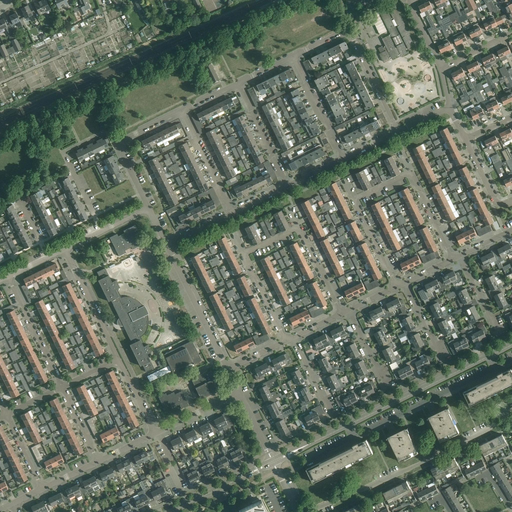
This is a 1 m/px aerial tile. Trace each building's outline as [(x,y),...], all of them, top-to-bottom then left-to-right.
[(50,10),(45,0),(43,0),(38,2),(34,3),(39,15),(43,13),(42,11),(45,10),(46,12),(50,10)] [(70,0),(69,0),(54,0),(58,8),(68,4),(67,2),(70,0)] [(87,0),(78,0),(81,5),(77,7),(81,16),(87,13),(85,10),(85,9),(90,7),(89,5),(87,0)] [(201,7),(198,0),(193,0),(192,1),(196,9),(201,7)] [(444,6),(440,0),(434,0),(437,5),(438,9),(444,6)] [(466,0),(465,1),(469,9),(470,12),(474,10),(468,0),(466,0)] [(481,6),(479,2),(475,4),(473,0),(468,0),(474,10),(477,8),(481,6)] [(429,1),(424,4),(428,13),(433,10),(432,8),(429,1)] [(489,2),(493,10),(498,7),(498,8),(496,5),(494,6),(492,1),(489,2)] [(428,13),(424,4),(418,6),(422,13),(424,11),(427,16),(426,16),(431,27),(427,29),(429,32),(436,28),(433,22),(428,13)] [(31,12),(28,5),(21,9),(25,18),(30,16),(33,21),(38,19),(34,10),(31,12)] [(381,14),(389,31),(391,35),(389,36),(389,35),(382,39),(386,46),(383,48),(382,46),(378,48),(381,53),(379,54),(383,62),(388,59),(390,59),(392,58),(392,59),(399,56),(399,55),(401,54),(402,56),(408,53),(407,50),(409,49),(408,49),(410,48),(414,46),(409,35),(410,35),(406,27),(405,28),(404,24),(400,16),(398,13),(399,13),(395,5),(388,8),(389,10),(388,11),(387,11),(381,14)] [(453,7),(456,12),(459,17),(462,16),(457,5),(453,7)] [(473,17),(476,15),(474,10),(470,12),(466,14),(469,19),(468,16),(472,14),(473,17)] [(511,18),(511,10),(508,13),(497,18),(500,24),(504,22),(502,19),(505,18),(509,15),(510,19),(511,19),(511,18)] [(19,19),(16,13),(9,16),(10,19),(8,21),(10,26),(17,23),(19,27),(25,24),(22,18),(19,19)] [(377,13),(370,16),(379,35),(387,32),(377,13)] [(462,16),(459,17),(461,23),(469,19),(466,14),(462,16)] [(488,19),(492,28),(498,25),(493,16),(488,19)] [(0,30),(4,28),(7,34),(10,32),(7,27),(5,23),(3,19),(0,20),(0,30)] [(487,31),(492,28),(488,19),(482,22),(487,31)] [(472,26),(473,27),(477,35),(482,33),(478,23),(472,26)] [(443,25),(440,26),(446,38),(449,37),(446,30),(443,25)] [(472,26),(467,29),(472,38),(477,35),(476,34),(473,27),(472,26)] [(463,31),(457,34),(462,43),(467,40),(463,31)] [(456,45),(462,43),(457,34),(452,37),(456,45)] [(13,46),(6,49),(9,55),(16,52),(21,49),(20,47),(16,38),(11,41),(13,46)] [(448,39),(442,42),(446,50),(452,48),(448,39)] [(345,41),(339,44),(343,51),(349,48),(345,41)] [(446,50),(442,42),(437,44),(441,53),(446,50)] [(0,50),(3,58),(9,55),(6,49),(4,44),(0,45),(0,50)] [(339,44),(334,47),(340,59),(343,58),(340,53),(343,51),(339,44)] [(503,49),(507,58),(511,55),(511,54),(508,46),(503,49)] [(328,50),(332,57),(333,60),(339,57),(340,59),(334,47),(328,50)] [(507,58),(503,49),(497,51),(502,62),(507,59),(507,58)] [(332,57),(328,50),(323,52),(328,62),(330,61),(329,58),(332,57)] [(323,52),(317,55),(321,62),(322,65),(328,62),(323,52)] [(487,56),(492,66),(492,65),(497,62),(493,54),(487,56)] [(310,65),(312,67),(312,68),(318,65),(318,64),(321,62),(317,55),(312,58),(308,60),(309,62),(310,65)] [(492,66),(487,56),(482,59),(486,69),(492,66)] [(346,72),(356,67),(353,61),(344,66),(346,68),(344,69),(346,72)] [(477,61),(472,64),(476,73),(482,70),(480,67),(477,61)] [(219,80),(211,63),(204,66),(213,84),(219,80)] [(476,73),(472,64),(467,66),(469,71),(470,72),(472,71),(475,78),(478,76),(476,73)] [(505,66),(502,68),(507,77),(511,74),(511,68),(508,69),(510,73),(509,73),(505,66)] [(287,70),(284,72),(287,78),(291,77),(291,78),(296,76),(292,67),(289,68),(287,69),(287,70)] [(347,78),(358,72),(356,67),(346,72),(347,75),(346,76),(347,78)] [(462,69),(457,71),(461,80),(462,82),(465,81),(463,76),(465,75),(462,69)] [(457,71),(451,74),(455,80),(457,79),(459,82),(461,80),(457,71)] [(287,78),(284,72),(278,74),(282,81),(284,85),(286,84),(284,80),(287,78)] [(361,78),(358,72),(347,78),(348,78),(351,83),(354,81),(361,78)] [(282,81),(278,74),(273,77),(276,84),(282,81)] [(315,80),(317,86),(328,81),(325,75),(315,80)] [(276,84),(273,77),(267,80),(270,87),(272,91),(276,89),(274,85),(276,84)] [(507,77),(503,79),(508,88),(511,87),(507,77)] [(357,87),(364,84),(361,78),(354,81),(356,85),(357,87)] [(267,80),(262,82),(265,89),(270,87),(267,80)] [(473,94),(473,93),(476,92),(472,83),(470,80),(467,81),(471,89),(473,94)] [(328,81),(317,86),(320,92),(322,91),(327,88),(326,85),(329,83),(328,81)] [(472,83),(476,92),(484,88),(481,82),(476,84),(475,81),(472,83)] [(254,90),(255,92),(256,95),(257,94),(258,95),(261,94),(260,92),(265,89),(262,82),(252,87),(254,90)] [(355,88),(358,93),(359,93),(366,89),(364,84),(357,87),(355,88)] [(462,99),(469,96),(464,86),(460,88),(464,95),(460,96),(462,99)] [(331,93),(328,87),(327,88),(322,91),(324,96),(326,96),(331,93)] [(290,92),(293,98),(298,95),(299,95),(300,95),(297,89),(290,92)] [(361,99),(369,95),(366,89),(358,93),(361,99)] [(326,96),(328,101),(339,96),(338,96),(336,91),(332,92),(331,93),(326,96)] [(292,105),(301,101),(299,95),(298,95),(293,98),(291,98),(289,100),(292,105)] [(365,104),(372,100),(369,95),(361,99),(362,102),(364,101),(365,104)] [(504,105),(510,102),(506,95),(501,98),(504,105)] [(340,98),(339,96),(328,101),(331,107),(335,105),(338,103),(340,102),(341,102),(339,99),(340,98)] [(225,100),(229,108),(234,105),(234,104),(231,99),(231,98),(231,97),(230,98),(227,99),(225,100)] [(495,97),(490,99),(490,101),(495,109),(500,107),(496,100),(495,97)] [(219,103),(223,111),(229,108),(225,100),(222,101),(222,102),(219,103)] [(375,106),(372,100),(365,104),(363,105),(366,110),(375,106)] [(297,110),(304,106),(301,101),(292,105),(294,111),(297,110)] [(495,109),(490,101),(485,103),(489,112),(495,109)] [(331,107),(334,112),(344,107),(342,108),(340,102),(338,103),(331,107)] [(217,114),(223,111),(219,103),(216,105),(213,106),(217,114)] [(262,106),(265,112),(272,108),(269,103),(262,106)] [(212,116),(217,114),(213,106),(211,107),(208,109),(212,116)] [(304,106),(297,110),(300,115),(307,112),(304,106)] [(346,113),(344,107),(334,112),(336,118),(342,115),(343,115),(343,114),(346,113)] [(465,112),(469,120),(473,118),(474,119),(479,117),(476,110),(474,107),(465,112)] [(274,114),(272,108),(265,112),(267,117),(274,114)] [(476,110),(479,117),(485,114),(481,108),(476,110)] [(202,111),(206,119),(212,116),(208,109),(205,110),(202,111)] [(197,115),(198,117),(199,120),(200,122),(206,119),(202,111),(200,113),(197,114),(196,114),(197,115)] [(309,117),(307,112),(300,115),(302,121),(304,120),(309,117)] [(267,117),(270,123),(277,119),(279,118),(277,113),(274,114),(267,117)] [(346,113),(343,114),(343,115),(342,115),(336,118),(335,118),(338,124),(348,119),(345,114),(346,113)] [(234,119),(237,125),(245,121),(244,118),(243,119),(242,116),(242,115),(237,118),(234,119)] [(301,122),(304,127),(307,126),(308,125),(313,122),(311,117),(309,117),(304,120),(302,121),(301,122)] [(280,125),(277,119),(270,123),(273,128),(280,125)] [(381,123),(380,121),(379,119),(371,123),(375,130),(383,126),(381,123)] [(245,121),(237,125),(240,131),(247,127),(246,124),(245,121)] [(308,132),(318,127),(315,121),(313,122),(308,125),(307,126),(304,127),(305,127),(308,132)] [(370,132),(375,130),(371,123),(369,124),(367,121),(365,122),(370,132)] [(169,127),(173,135),(179,132),(178,130),(181,128),(183,127),(181,122),(179,123),(176,125),(175,125),(172,126),(169,127)] [(360,128),(364,135),(370,132),(365,122),(362,124),(363,127),(360,128)] [(275,134),(282,130),(280,125),(273,128),(275,134)] [(164,130),(168,138),(173,135),(169,127),(167,129),(164,130)] [(247,127),(240,131),(242,136),(250,132),(249,130),(247,127)] [(320,133),(318,127),(308,132),(310,138),(320,133)] [(355,131),(358,138),(364,135),(360,128),(355,131)] [(443,137),(450,133),(447,128),(440,131),(443,137)] [(208,139),(216,135),(214,129),(206,133),(207,136),(208,139)] [(285,129),(282,130),(275,134),(278,139),(285,136),(284,133),(286,132),(285,129)] [(355,131),(354,129),(348,132),(353,141),(358,138),(355,131)] [(168,138),(164,130),(161,132),(158,133),(162,141),(168,138)] [(509,140),(505,131),(500,134),(503,140),(504,143),(509,140)] [(242,136),(245,142),(253,138),(251,135),(252,135),(250,132),(242,136)] [(353,141),(348,132),(349,132),(343,135),(344,136),(345,138),(341,140),(343,144),(347,142),(347,143),(353,141)] [(153,136),(156,143),(162,141),(158,133),(156,134),(153,136)] [(446,143),(453,139),(450,133),(443,137),(446,143)] [(219,141),(216,135),(208,139),(210,141),(211,144),(219,141)] [(147,138),(151,146),(156,143),(153,136),(149,137),(147,138)] [(285,136),(278,139),(281,145),(288,142),(288,141),(290,140),(289,139),(287,139),(285,136)] [(495,136),(490,138),(493,145),(494,147),(499,145),(495,136)] [(102,139),(99,140),(103,149),(108,147),(107,143),(109,142),(107,138),(103,140),(102,139)] [(145,149),(151,146),(147,138),(144,140),(142,141),(141,141),(141,142),(145,149)] [(253,138),(245,142),(248,148),(256,144),(255,141),(254,141),(253,138)] [(488,147),(493,145),(490,138),(484,141),(488,147)] [(453,139),(446,143),(449,148),(456,145),(453,139)] [(99,151),(103,149),(99,140),(96,141),(97,143),(95,144),(99,151)] [(222,146),(219,141),(211,144),(213,147),(213,148),(214,150),(222,146)] [(181,152),(189,148),(188,146),(186,143),(186,142),(186,143),(179,146),(181,152)] [(288,142),(281,145),(283,151),(290,147),(288,142)] [(94,154),(99,151),(95,144),(93,145),(92,143),(89,145),(94,154)] [(248,148),(251,153),(258,149),(257,146),(256,144),(248,148)] [(315,147),(319,157),(325,154),(324,151),(326,150),(324,146),(322,147),(320,144),(315,147)] [(94,154),(89,145),(86,146),(87,148),(85,149),(90,158),(91,158),(90,156),(94,154)] [(222,146),(214,150),(215,153),(217,156),(225,152),(228,151),(225,145),(222,146)] [(413,149),(416,155),(423,151),(420,145),(413,149)] [(456,145),(449,148),(451,154),(458,151),(456,145)] [(309,150),(314,160),(319,157),(315,147),(309,150)] [(79,149),(84,159),(88,157),(89,158),(90,158),(85,149),(83,150),(82,148),(79,149)] [(189,148),(181,152),(184,158),(192,154),(190,151),(189,148)] [(84,159),(79,149),(77,151),(78,153),(76,154),(79,161),(84,159)] [(258,149),(251,153),(254,159),(261,155),(260,152),(260,153),(258,149)] [(303,152),(308,162),(314,160),(309,150),(304,152),(303,152)] [(419,160),(426,157),(423,151),(416,155),(419,160)] [(461,156),(458,151),(451,154),(454,160),(461,156)] [(228,158),(225,152),(217,156),(219,159),(218,159),(220,161),(228,158)] [(303,165),(308,162),(303,152),(298,155),(303,165)] [(192,154),(184,158),(187,163),(195,160),(193,157),(192,154)] [(490,157),(495,166),(502,163),(500,160),(497,154),(490,157)] [(104,160),(106,165),(113,161),(112,159),(114,158),(113,155),(104,160)] [(263,157),(261,155),(254,159),(256,165),(264,161),(264,160),(264,161),(263,158),(263,157)] [(292,158),(294,161),(296,165),(297,168),(303,165),(298,155),(292,158)] [(384,160),(387,166),(395,162),(394,159),(392,157),(392,156),(384,160)] [(464,162),(461,156),(454,160),(457,166),(464,162)] [(150,164),(151,167),(159,163),(156,157),(149,161),(148,161),(149,161),(150,164)] [(421,166),(428,163),(426,157),(419,160),(421,166)] [(230,163),(228,158),(220,161),(221,164),(223,167),(230,163)] [(297,168),(296,165),(294,161),(291,162),(289,159),(286,160),(287,162),(284,163),(288,171),(291,169),(292,171),(297,168)] [(511,164),(509,159),(506,161),(502,163),(504,167),(508,165),(511,170),(511,169),(511,164)] [(195,160),(187,163),(190,169),(197,165),(196,162),(195,160)] [(113,161),(106,165),(108,170),(118,165),(116,162),(114,163),(113,161)] [(152,169),(154,173),(164,168),(161,162),(159,163),(151,167),(152,170),(152,169)] [(395,162),(387,166),(390,171),(392,171),(398,168),(396,165),(396,164),(395,162)] [(225,173),(233,169),(230,163),(223,167),(224,170),(225,173)] [(424,172),(431,169),(428,163),(421,166),(424,172)] [(502,163),(495,166),(499,174),(502,173),(500,168),(503,166),(504,167),(502,163)] [(108,170),(111,174),(118,171),(117,169),(119,168),(118,165),(108,170)] [(190,169),(192,175),(200,171),(199,168),(197,165),(190,169)] [(462,176),(469,172),(466,166),(459,170),(462,176)] [(154,173),(155,176),(157,178),(164,175),(167,173),(164,168),(154,173)] [(233,169),(225,173),(226,175),(227,175),(228,178),(228,179),(228,178),(238,173),(236,168),(233,169)] [(398,168),(392,171),(390,171),(392,174),(388,176),(390,179),(401,173),(399,171),(398,168)] [(434,174),(431,169),(424,172),(427,178),(434,174)] [(267,170),(261,173),(262,176),(266,183),(269,182),(269,184),(272,182),(272,180),(270,177),(269,174),(267,172),(267,170)] [(359,180),(367,176),(364,170),(361,171),(356,174),(358,177),(357,177),(359,180)] [(118,171),(111,174),(113,179),(122,175),(121,172),(119,173),(118,171)] [(203,177),(201,174),(202,173),(200,171),(192,175),(195,180),(203,177)] [(472,178),(469,172),(462,176),(465,181),(472,178)] [(434,174),(427,178),(430,183),(437,180),(434,174)] [(124,178),(122,175),(113,179),(116,184),(123,181),(122,179),(124,178)] [(160,184),(167,180),(164,175),(157,178),(158,181),(160,184)] [(263,185),(266,183),(262,176),(257,178),(260,186),(263,184),(263,185)] [(367,176),(359,180),(360,182),(362,185),(369,181),(367,176)] [(64,186),(71,183),(68,177),(58,182),(61,188),(64,186)] [(195,180),(198,186),(206,182),(205,180),(204,180),(203,177),(195,180)] [(236,180),(235,177),(225,182),(228,186),(231,185),(231,183),(236,180)] [(369,181),(362,185),(363,188),(364,191),(365,191),(374,186),(373,184),(378,182),(379,184),(382,183),(379,177),(369,181)] [(257,178),(251,181),(255,189),(257,188),(257,187),(260,186),(257,178)] [(472,178),(465,181),(468,187),(475,184),(472,178)] [(170,186),(167,180),(160,184),(161,187),(162,190),(170,186)] [(255,189),(251,181),(245,184),(249,191),(252,190),(255,189)] [(206,182),(198,186),(201,192),(208,188),(209,188),(208,188),(207,185),(206,182)] [(332,191),(339,188),(336,182),(329,186),(332,191)] [(66,192),(73,188),(71,183),(64,186),(66,192)] [(249,191),(245,184),(240,187),(243,194),(246,193),(249,191)] [(432,187),(435,193),(442,190),(439,184),(432,187)] [(173,191),(170,186),(162,190),(163,192),(164,192),(165,195),(173,191)] [(243,194),(240,187),(230,191),(233,198),(237,196),(237,197),(238,197),(241,195),(241,196),(243,194)] [(76,194),(73,188),(66,192),(67,192),(64,194),(66,199),(76,194)] [(335,197),(342,194),(339,188),(332,191),(335,197)] [(403,197),(410,194),(408,188),(401,191),(403,197)] [(470,191),(473,197),(480,194),(477,188),(470,191)] [(437,199),(445,195),(442,190),(435,193),(437,199)] [(40,191),(30,196),(33,201),(40,198),(43,196),(40,191)] [(168,201),(175,197),(173,191),(165,195),(167,198),(166,198),(168,201)] [(70,205),(79,200),(76,194),(66,199),(67,200),(67,199),(70,205)] [(334,205),(337,203),(344,200),(342,194),(335,197),(336,200),(333,202),(334,205)] [(403,197),(406,203),(413,199),(410,194),(403,197)] [(473,197),(475,203),(482,199),(480,194),(473,197)] [(440,204),(447,201),(445,195),(437,199),(440,204)] [(33,201),(36,207),(43,204),(41,201),(45,199),(43,197),(40,198),(33,201)] [(175,197),(168,201),(169,204),(169,203),(171,206),(170,206),(171,207),(178,203),(175,197)] [(409,208),(416,205),(413,199),(406,203),(409,208)] [(475,203),(478,209),(485,205),(482,199),(475,203)] [(82,206),(79,200),(70,205),(72,211),(82,206)] [(212,200),(207,203),(208,207),(210,211),(213,209),(216,208),(216,207),(214,204),(213,201),(212,200)] [(302,203),(304,209),(311,206),(309,200),(302,203)] [(344,200),(337,203),(340,209),(347,205),(344,200)] [(372,205),(375,211),(383,207),(381,201),(379,202),(372,205)] [(450,207),(447,201),(440,204),(443,210),(450,207)] [(207,203),(201,206),(202,209),(205,213),(208,212),(210,211),(208,207),(207,203)] [(36,207),(38,213),(45,209),(43,204),(36,207)] [(8,213),(15,210),(12,205),(3,209),(5,215),(8,213)] [(347,205),(340,209),(343,214),(350,211),(347,205)] [(419,211),(416,205),(409,208),(412,214),(419,211)] [(485,205),(478,209),(481,214),(488,211),(485,205)] [(85,212),(82,206),(72,211),(75,217),(78,215),(85,212)] [(201,206),(195,208),(199,216),(202,215),(201,215),(205,213),(202,209),(201,206)] [(311,206),(304,209),(307,215),(314,212),(311,206)] [(383,207),(375,211),(377,217),(384,213),(386,213),(383,207)] [(446,216),(453,212),(450,207),(443,210),(446,216)] [(195,208),(190,211),(193,219),(196,217),(199,216),(195,208)] [(48,215),(45,209),(38,213),(41,219),(48,215)] [(11,219),(18,216),(15,210),(8,213),(11,219)] [(190,211),(184,214),(186,218),(188,222),(190,220),(193,219),(190,211)] [(273,214),(276,220),(284,216),(283,214),(282,214),(281,211),(273,214)] [(353,217),(350,211),(343,214),(346,220),(353,217)] [(415,220),(422,217),(419,211),(412,214),(415,220)] [(468,216),(470,220),(475,217),(476,217),(473,211),(468,213),(469,215),(468,216)] [(488,211),(481,214),(484,220),(491,217),(488,211)] [(88,218),(85,212),(78,215),(81,222),(88,218)] [(317,217),(314,212),(307,215),(310,221),(317,217)] [(456,218),(453,212),(446,216),(449,222),(456,218)] [(387,219),(384,213),(377,217),(380,223),(387,219)] [(178,217),(175,219),(177,223),(178,223),(179,225),(182,224),(185,223),(188,222),(186,218),(184,214),(178,217)] [(48,215),(41,219),(44,225),(51,221),(48,215)] [(10,227),(21,222),(18,216),(11,219),(11,220),(8,221),(10,227)] [(284,216),(276,220),(279,226),(286,222),(285,219),(284,216)] [(313,226),(320,223),(317,217),(310,221),(313,226)] [(422,217),(415,220),(418,226),(425,222),(422,217)] [(484,220),(487,226),(489,225),(494,222),(491,217),(484,220)] [(383,228),(390,225),(387,219),(380,223),(383,228)] [(44,225),(47,230),(57,226),(54,220),(51,221),(44,225)] [(348,224),(351,230),(358,227),(355,221),(348,224)] [(23,227),(21,222),(10,227),(13,232),(17,231),(23,227)] [(288,225),(286,222),(279,226),(282,232),(289,228),(288,225)] [(323,229),(320,223),(313,226),(316,232),(323,229)] [(139,232),(135,225),(123,231),(124,233),(118,236),(117,234),(110,238),(119,257),(126,253),(125,250),(131,247),(133,250),(140,246),(134,235),(139,232)] [(247,234),(255,230),(252,225),(245,228),(245,229),(246,232),(247,234)] [(390,225),(383,228),(386,234),(393,231),(390,225)] [(60,232),(57,226),(47,230),(50,237),(60,232)] [(17,231),(19,237),(26,233),(23,227),(17,231)] [(360,233),(358,227),(351,230),(353,236),(360,233)] [(420,230),(422,236),(429,232),(427,227),(420,230)] [(474,228),(468,231),(471,238),(477,235),(474,228)] [(325,235),(323,229),(316,232),(319,238),(325,235)] [(250,240),(258,236),(255,230),(247,234),(249,237),(250,240)] [(389,240),(396,236),(393,231),(386,234),(389,240)] [(462,234),(465,241),(471,238),(468,231),(462,234)] [(429,232),(422,236),(425,242),(432,238),(429,232)] [(22,243),(29,239),(26,233),(19,237),(22,243)] [(214,237),(216,241),(217,241),(220,246),(227,243),(224,237),(222,234),(223,233),(214,237)] [(360,233),(353,236),(351,237),(353,241),(355,240),(356,242),(363,238),(360,233)] [(459,244),(465,241),(462,234),(456,237),(459,244)] [(261,242),(258,236),(250,240),(252,243),(253,246),(261,242)] [(391,246),(398,242),(396,236),(389,240),(391,246)] [(323,248),(330,244),(328,238),(320,242),(323,248)] [(425,242),(428,247),(435,244),(432,238),(425,242)] [(29,239),(22,243),(25,249),(32,245),(29,239)] [(401,241),(398,242),(391,246),(394,251),(401,248),(404,247),(401,241)] [(289,253),(292,252),(299,248),(296,242),(289,246),(291,249),(288,250),(289,253)] [(359,246),(356,247),(359,253),(361,252),(368,248),(365,242),(358,246),(359,246)] [(230,248),(227,243),(220,246),(223,252),(230,248)] [(326,253),(333,250),(330,244),(323,248),(326,253)] [(435,244),(428,247),(431,253),(433,252),(437,250),(438,250),(435,244)] [(502,264),(505,262),(504,260),(506,259),(504,256),(508,254),(504,247),(501,248),(500,248),(498,249),(499,252),(497,253),(501,262),(502,264)] [(233,254),(230,248),(223,252),(226,258),(233,254)] [(299,248),(292,252),(295,257),(302,254),(299,248)] [(326,256),(325,253),(321,255),(320,253),(323,251),(322,248),(317,250),(321,260),(324,259),(323,257),(326,256)] [(364,257),(371,254),(368,248),(361,252),(364,257)] [(329,259),(336,256),(333,250),(326,253),(329,259)] [(487,255),(491,263),(494,261),(496,264),(497,264),(499,269),(503,267),(501,262),(497,253),(494,255),(492,252),(490,253),(490,254),(487,255)] [(229,263),(236,260),(233,254),(226,258),(229,263)] [(295,257),(298,263),(305,260),(302,254),(295,257)] [(374,260),(371,254),(364,257),(367,263),(374,260)] [(193,264),(200,260),(197,255),(190,258),(193,264)] [(412,258),(415,265),(421,262),(418,255),(412,258)] [(478,263),(479,265),(481,265),(483,270),(489,268),(487,265),(491,263),(489,259),(487,255),(484,257),(483,256),(481,258),(482,260),(478,263)] [(263,266),(270,262),(267,256),(260,260),(263,266)] [(329,259),(332,265),(339,261),(336,256),(329,259)] [(406,261),(410,268),(415,265),(412,258),(406,261)] [(200,260),(193,264),(196,270),(203,266),(206,264),(205,262),(202,263),(200,260)] [(232,269),(239,266),(236,260),(229,263),(232,269)] [(300,269),(307,265),(305,260),(298,263),(300,269)] [(370,269),(377,265),(374,260),(367,263),(370,269)] [(342,267),(339,261),(332,265),(335,271),(342,267)] [(404,271),(410,268),(406,261),(400,264),(404,271)] [(263,266),(266,271),(273,268),(270,262),(263,266)] [(56,263),(50,266),(54,273),(59,270),(56,263)] [(310,271),(307,265),(300,269),(303,274),(310,271)] [(370,269),(372,275),(379,271),(377,265),(370,269)] [(45,269),(48,276),(54,273),(50,266),(45,269)] [(203,266),(196,270),(199,275),(206,272),(203,266)] [(241,271),(239,266),(232,269),(234,275),(241,271)] [(344,273),(342,267),(335,271),(337,276),(344,273)] [(101,270),(97,272),(101,279),(98,280),(98,281),(99,280),(109,301),(108,301),(111,300),(118,314),(121,320),(122,323),(126,330),(127,332),(132,343),(130,345),(140,365),(140,366),(143,365),(146,371),(146,372),(154,368),(150,360),(148,356),(147,354),(148,353),(151,352),(148,344),(145,346),(145,345),(140,337),(141,337),(141,336),(142,336),(142,335),(143,335),(144,334),(144,333),(145,332),(146,330),(147,329),(147,327),(148,326),(148,324),(148,322),(148,320),(148,318),(148,316),(147,314),(148,314),(148,313),(147,312),(146,310),(146,309),(145,308),(144,306),(144,307),(143,306),(142,304),(140,302),(138,300),(136,299),(133,298),(131,297),(129,297),(126,297),(123,297),(122,297),(122,298),(121,298),(117,289),(120,287),(116,280),(113,281),(112,279),(111,280),(108,275),(105,268),(104,268),(101,270)] [(269,277),(276,274),(273,268),(266,271),(269,277)] [(39,271),(43,278),(48,276),(45,269),(39,271)] [(206,272),(199,275),(202,281),(212,276),(209,277),(207,274),(210,273),(209,270),(206,272)] [(38,281),(43,278),(39,271),(34,274),(38,281)] [(310,271),(303,274),(306,280),(313,277),(310,271)] [(372,275),(375,280),(378,279),(382,277),(379,271),(372,275)] [(448,274),(452,282),(455,280),(457,283),(462,281),(458,272),(455,274),(454,271),(451,272),(451,273),(448,274)] [(487,282),(489,285),(496,281),(495,277),(498,276),(495,271),(487,275),(488,278),(485,279),(487,282)] [(32,284),(38,281),(34,274),(29,277),(32,284)] [(276,274),(269,277),(272,283),(279,279),(276,274)] [(443,279),(441,281),(445,289),(450,286),(449,283),(452,282),(448,274),(445,276),(445,275),(442,277),(443,279)] [(212,276),(202,281),(204,287),(212,283),(210,280),(213,278),(212,276)] [(239,285),(246,281),(243,276),(236,279),(239,285)] [(23,279),(26,284),(27,286),(32,284),(29,277),(23,279)] [(274,289),(281,285),(279,279),(272,283),(274,289)] [(440,291),(445,289),(441,281),(438,282),(437,279),(434,281),(431,282),(435,290),(438,288),(440,291)] [(249,287),(246,281),(239,285),(242,291),(249,287)] [(308,292),(311,290),(318,287),(315,281),(308,285),(310,287),(307,289),(308,292)] [(496,281),(489,285),(490,288),(491,291),(494,289),(495,292),(504,288),(501,283),(498,284),(496,281)] [(418,292),(422,300),(433,295),(431,292),(435,290),(432,284),(431,282),(428,284),(425,285),(426,288),(418,292)] [(65,292),(72,288),(69,283),(62,286),(65,292)] [(212,283),(204,287),(207,293),(214,289),(212,283)] [(356,286),(360,293),(366,290),(362,283),(356,286)] [(277,294),(284,291),(281,285),(274,289),(277,294)] [(360,293),(356,286),(351,288),(354,295),(360,293)] [(239,292),(242,298),(252,293),(249,287),(242,291),(239,292)] [(311,290),(314,296),(321,293),(318,287),(311,290)] [(462,287),(447,295),(449,299),(455,295),(456,296),(459,295),(461,298),(468,294),(467,291),(466,288),(463,290),(462,287)] [(72,288),(65,292),(62,293),(65,298),(67,297),(75,294),(72,288)] [(348,298),(354,295),(351,288),(345,291),(348,298)] [(504,288),(495,292),(497,295),(494,296),(495,299),(497,302),(505,298),(503,294),(506,293),(504,288)] [(287,297),(284,291),(277,294),(280,300),(287,297)] [(209,296),(212,302),(219,299),(222,297),(220,295),(217,296),(216,293),(209,296)] [(324,298),(321,293),(314,296),(317,302),(324,298)] [(70,302),(77,299),(75,294),(67,297),(70,302)] [(458,300),(459,303),(462,308),(470,304),(469,301),(471,300),(470,297),(470,298),(468,294),(461,298),(458,300)] [(290,298),(289,296),(287,297),(280,300),(283,306),(290,303),(288,299),(290,298)] [(247,300),(250,306),(257,303),(254,297),(247,300)] [(322,307),(327,304),(324,298),(317,302),(320,308),(322,307)] [(401,317),(406,314),(407,314),(406,311),(407,310),(402,300),(399,301),(398,298),(395,300),(396,300),(393,301),(397,309),(400,307),(403,312),(399,314),(401,317)] [(430,306),(431,309),(433,312),(434,311),(440,309),(438,305),(442,303),(440,298),(431,302),(433,305),(430,306)] [(505,298),(497,302),(498,305),(500,308),(502,306),(504,309),(511,304),(510,300),(506,301),(505,298)] [(38,309),(45,305),(42,299),(35,303),(38,309)] [(80,304),(77,299),(70,302),(73,308),(80,304)] [(219,299),(212,302),(215,308),(221,304),(219,299)] [(397,309),(393,301),(389,303),(386,304),(388,307),(385,308),(390,316),(394,314),(393,311),(397,309)] [(257,303),(250,306),(253,312),(260,309),(257,303)] [(75,313),(83,310),(80,304),(73,308),(75,313)] [(221,304),(215,308),(218,313),(224,310),(221,304)] [(468,312),(469,315),(477,312),(475,308),(474,306),(471,307),(470,304),(462,308),(464,313),(468,312)] [(48,311),(45,305),(38,309),(40,314),(48,311)] [(291,309),(289,305),(284,308),(286,312),(289,310),(290,313),(293,312),(291,309)] [(376,310),(379,317),(383,315),(384,319),(390,316),(385,308),(382,309),(381,307),(378,308),(379,308),(376,310)] [(253,312),(255,318),(262,314),(260,309),(253,312)] [(440,309),(433,312),(434,315),(436,318),(438,317),(440,319),(450,314),(450,313),(447,314),(446,310),(442,312),(440,309)] [(9,319),(16,315),(14,310),(6,313),(9,319)] [(85,315),(83,310),(75,313),(78,319),(85,315)] [(220,319),(227,316),(224,310),(218,313),(220,319)] [(301,313),(304,320),(310,317),(306,310),(301,313)] [(367,321),(368,324),(371,323),(372,325),(381,320),(379,317),(376,310),(372,311),(369,312),(371,315),(368,316),(370,320),(367,321)] [(48,311),(40,314),(43,320),(50,316),(54,315),(52,312),(49,313),(48,311)] [(478,315),(477,312),(469,315),(471,319),(468,320),(470,325),(478,321),(477,319),(480,317),(479,315),(478,315)] [(298,323),(304,320),(301,313),(295,316),(298,323)] [(255,318),(258,323),(265,320),(262,314),(255,318)] [(393,321),(394,323),(399,321),(400,324),(404,322),(405,325),(406,325),(413,322),(411,318),(410,316),(407,317),(406,314),(401,317),(393,321)] [(440,326),(441,329),(449,325),(447,322),(450,320),(451,320),(449,317),(452,316),(450,314),(440,319),(441,322),(438,323),(440,326)] [(12,324),(19,321),(16,315),(9,319),(12,324)] [(88,321),(85,315),(78,319),(81,324),(88,321)] [(50,316),(43,320),(46,326),(53,322),(50,316)] [(223,325),(230,322),(227,316),(220,319),(223,325)] [(292,326),(298,323),(295,316),(289,318),(292,326)] [(268,326),(265,320),(258,323),(261,329),(268,326)] [(14,330),(22,326),(19,321),(12,324),(14,330)] [(83,329),(91,326),(88,321),(81,324),(83,329)] [(49,331),(56,328),(53,322),(46,326),(49,331)] [(233,327),(230,322),(223,325),(226,331),(233,327)] [(413,322),(405,325),(407,329),(404,331),(406,336),(415,332),(413,329),(416,327),(414,325),(413,322)] [(340,327),(337,329),(340,336),(342,338),(350,334),(347,328),(344,329),(342,325),(340,327)] [(376,336),(377,339),(385,335),(383,332),(387,330),(384,325),(383,326),(382,326),(381,327),(376,329),(377,332),(374,333),(375,336),(376,336)] [(449,325),(441,329),(443,332),(444,335),(447,334),(448,336),(456,332),(454,327),(451,329),(449,325)] [(480,330),(477,332),(481,340),(484,338),(484,339),(486,337),(485,335),(488,333),(484,325),(479,327),(480,330)] [(17,335),(24,332),(22,326),(14,330),(17,335)] [(86,335),(93,331),(91,326),(83,329),(86,335)] [(261,329),(264,335),(266,334),(271,332),(268,326),(261,329)] [(51,337),(59,333),(56,328),(49,331),(51,337)] [(330,336),(333,343),(342,339),(342,338),(341,338),(340,336),(337,329),(334,330),(333,330),(331,331),(332,335),(330,336)] [(96,337),(93,331),(86,335),(89,340),(96,337)] [(477,342),(481,340),(477,332),(473,334),(472,331),(467,333),(471,342),(473,340),(475,343),(477,342)] [(27,337),(24,332),(17,335),(20,341),(27,337)] [(415,332),(406,336),(409,341),(412,339),(414,343),(421,339),(420,336),(420,335),(418,333),(416,334),(415,332)] [(54,342),(61,339),(59,333),(51,337),(54,342)] [(471,342),(467,333),(462,336),(463,339),(460,341),(464,348),(466,347),(467,347),(469,346),(468,343),(471,342)] [(331,346),(334,344),(333,343),(330,336),(327,337),(325,334),(323,335),(320,337),(325,348),(331,345),(331,346)] [(385,335),(377,339),(379,342),(380,345),(383,344),(384,347),(393,342),(390,337),(387,339),(385,335)] [(22,346),(30,342),(27,337),(20,341),(22,346)] [(91,346),(98,342),(96,337),(89,340),(91,346)] [(245,340),(248,347),(254,344),(251,337),(245,340)] [(325,348),(320,337),(317,338),(316,338),(314,340),(315,343),(313,344),(316,351),(319,350),(319,351),(322,349),(325,348)] [(448,342),(452,351),(456,349),(458,351),(460,350),(464,348),(460,341),(458,337),(448,342)] [(54,342),(57,348),(64,344),(61,339),(54,342)] [(412,348),(415,353),(428,346),(426,341),(423,343),(423,342),(421,339),(414,343),(415,346),(412,348)] [(243,350),(248,347),(245,340),(239,343),(243,350)] [(13,344),(10,345),(12,350),(15,348),(16,347),(16,346),(20,344),(19,341),(13,344)] [(202,360),(192,341),(164,354),(172,372),(173,372),(172,371),(192,362),(193,364),(202,360)] [(350,353),(357,349),(355,346),(356,346),(354,343),(352,344),(351,341),(342,346),(345,351),(348,349),(350,353)] [(30,342),(22,346),(25,351),(32,348),(30,342)] [(94,351),(101,347),(98,342),(91,346),(94,351)] [(384,353),(386,356),(393,352),(392,349),(395,347),(393,342),(384,347),(385,349),(383,350),(384,353)] [(243,350),(239,343),(233,346),(237,353),(243,350)] [(60,354),(67,350),(64,344),(57,348),(60,354)] [(101,347),(94,351),(97,357),(104,353),(101,347)] [(28,357),(35,353),(32,348),(25,351),(28,357)] [(347,364),(349,363),(358,359),(357,356),(360,355),(359,352),(357,349),(350,353),(351,356),(349,357),(350,360),(346,362),(345,362),(343,358),(341,360),(344,366),(345,366),(347,364)] [(70,356),(67,350),(60,354),(62,359),(70,356)] [(393,352),(386,356),(387,359),(388,362),(391,361),(392,363),(396,362),(401,359),(398,354),(395,356),(393,352)] [(420,357),(421,360),(425,367),(428,366),(431,365),(429,362),(432,361),(432,360),(430,357),(428,352),(423,354),(423,355),(420,357)] [(30,362),(38,359),(35,353),(28,357),(30,362)] [(322,366),(329,363),(326,357),(329,356),(327,353),(320,356),(322,359),(319,361),(320,363),(322,366)] [(285,363),(286,366),(293,363),(289,355),(284,357),(283,355),(280,356),(277,358),(281,365),(285,363)] [(65,365),(72,361),(70,356),(62,359),(65,365)] [(273,364),(270,365),(273,372),(274,372),(276,370),(275,368),(281,365),(277,358),(274,359),(271,360),(273,364)] [(422,369),(425,367),(421,360),(418,361),(416,358),(411,361),(415,369),(418,368),(419,370),(422,369)] [(40,364),(38,359),(30,362),(33,368),(40,364)] [(349,363),(350,366),(355,364),(358,370),(367,365),(365,362),(364,362),(363,360),(359,362),(358,359),(349,363)] [(76,360),(72,361),(65,365),(68,371),(78,365),(76,360)] [(415,369),(411,361),(406,363),(408,366),(404,368),(408,376),(411,374),(414,373),(412,370),(415,369)] [(398,367),(396,362),(392,363),(390,365),(396,378),(401,376),(402,379),(405,377),(408,376),(404,368),(401,370),(399,366),(398,367)] [(264,374),(268,372),(269,374),(273,372),(270,365),(268,366),(266,363),(263,364),(263,365),(260,366),(263,373),(264,374)] [(329,363),(322,366),(323,370),(324,372),(328,371),(329,373),(336,370),(333,364),(330,366),(329,363)] [(36,373),(43,369),(40,364),(33,368),(36,373)] [(367,365),(358,370),(355,371),(358,377),(359,380),(366,376),(365,373),(368,372),(367,369),(368,369),(368,368),(367,365)] [(6,366),(0,368),(0,372),(1,375),(8,372),(6,366)] [(169,366),(147,376),(149,382),(171,371),(169,366)] [(253,373),(257,380),(259,379),(259,378),(260,375),(264,374),(263,373),(260,366),(257,368),(257,367),(254,369),(256,372),(253,373)] [(292,376),(293,379),(301,375),(299,372),(300,372),(298,369),(295,371),(294,368),(287,372),(289,377),(292,376)] [(43,369),(36,373),(38,378),(45,375),(43,369)] [(511,369),(506,371),(507,372),(503,373),(502,372),(497,374),(498,376),(478,386),(478,385),(471,388),(471,389),(468,391),(468,390),(463,392),(463,393),(464,393),(471,406),(471,405),(478,401),(477,400),(508,385),(509,386),(511,384),(511,372),(511,370),(511,369)] [(105,374),(108,379),(115,376),(112,370),(105,374)] [(336,370),(329,373),(330,376),(327,378),(328,380),(330,384),(340,378),(337,380),(335,374),(337,373),(336,370)] [(220,390),(211,371),(208,373),(207,371),(198,375),(199,377),(192,381),(201,399),(202,399),(219,390),(220,390)] [(11,377),(15,376),(13,373),(10,374),(8,372),(1,375),(4,381),(11,377)] [(48,380),(45,375),(38,378),(41,384),(48,380)] [(291,387),(292,390),(295,389),(302,385),(301,383),(304,381),(303,378),(302,378),(301,375),(293,379),(296,385),(291,387)] [(108,379),(110,385),(118,381),(115,376),(108,379)] [(4,381),(7,387),(14,383),(11,377),(4,381)] [(260,391),(261,395),(269,391),(267,388),(271,386),(270,384),(277,380),(276,377),(267,381),(260,384),(262,387),(258,389),(260,392),(260,391)] [(340,378),(330,384),(331,387),(333,389),(336,388),(337,390),(346,386),(345,383),(343,384),(340,378)] [(370,381),(364,384),(369,395),(372,393),(375,392),(373,389),(376,387),(373,380),(370,382),(370,381)] [(110,385),(113,390),(120,387),(118,381),(110,385)] [(7,387),(9,392),(17,389),(14,383),(7,387)] [(84,384),(76,388),(79,394),(87,390),(84,384)] [(360,385),(355,387),(359,396),(362,394),(363,398),(366,396),(369,395),(364,384),(365,387),(362,389),(360,385)] [(296,392),(299,397),(309,392),(308,389),(307,386),(303,388),(302,385),(292,390),(294,393),(296,392)] [(120,387),(113,390),(116,396),(123,392),(120,387)] [(354,393),(349,395),(353,404),(356,403),(355,402),(358,400),(356,397),(359,396),(355,387),(356,389),(353,390),(354,393)] [(17,389),(9,392),(12,398),(19,394),(17,389)] [(82,399),(89,396),(87,390),(79,394),(82,399)] [(188,405),(182,391),(175,394),(174,392),(167,396),(166,393),(158,397),(163,406),(170,403),(172,408),(179,404),(181,409),(188,405)] [(269,391),(261,395),(263,398),(264,401),(267,399),(269,402),(275,399),(277,398),(282,395),(281,393),(279,394),(278,393),(276,394),(275,391),(270,394),(269,391)] [(116,396),(118,401),(126,397),(123,392),(116,396)] [(299,397),(302,403),(300,404),(302,407),(302,406),(310,402),(309,400),(312,398),(311,395),(309,392),(305,394),(303,395),(302,396),(301,396),(299,397)] [(339,407),(345,404),(346,406),(349,405),(352,403),(353,404),(349,395),(345,397),(343,394),(341,395),(336,397),(338,400),(336,400),(339,407)] [(92,401),(89,396),(82,399),(85,405),(92,401)] [(126,397),(118,401),(121,406),(128,403),(126,397)] [(49,401),(52,407),(59,403),(57,398),(49,401)] [(277,408),(281,406),(278,400),(277,401),(275,399),(269,402),(270,404),(267,406),(268,409),(270,412),(277,408)] [(92,401),(85,405),(88,411),(95,407),(92,401)] [(55,412),(62,409),(59,403),(52,407),(55,412)] [(128,403),(121,406),(124,412),(131,408),(128,403)] [(309,414),(313,422),(316,420),(317,421),(319,419),(318,416),(321,414),(321,415),(324,413),(320,405),(313,408),(311,409),(312,413),(309,414)] [(95,407),(88,411),(90,416),(98,413),(95,407)] [(126,417),(134,414),(131,408),(124,412),(126,417)] [(293,411),(291,408),(283,413),(281,410),(279,411),(277,408),(270,412),(271,415),(272,418),(276,416),(277,419),(293,411)] [(449,408),(448,408),(439,412),(438,411),(429,415),(430,417),(427,418),(428,419),(430,417),(433,424),(432,424),(434,429),(435,428),(438,433),(436,433),(441,442),(445,439),(445,438),(454,434),(454,435),(459,433),(449,412),(448,413),(446,410),(449,408)] [(57,417),(65,414),(62,409),(55,412),(57,417)] [(277,419),(278,421),(275,423),(276,426),(278,429),(285,425),(284,423),(287,421),(285,418),(294,414),(293,411),(277,419)] [(24,421),(31,417),(28,412),(21,415),(24,421)] [(218,418),(224,429),(231,426),(233,425),(227,412),(222,415),(223,416),(218,418)] [(67,419),(65,414),(57,417),(60,423),(67,419)] [(129,423),(136,419),(134,414),(126,417),(129,423)] [(313,422),(309,414),(306,416),(305,414),(300,416),(303,423),(306,422),(308,425),(310,424),(310,423),(313,422)] [(31,417),(24,421),(26,427),(33,423),(31,417)] [(224,429),(218,418),(214,420),(213,419),(210,420),(216,432),(216,433),(224,429)] [(63,428),(70,425),(67,419),(60,423),(63,428)] [(136,419),(129,423),(132,428),(139,425),(136,419)] [(216,432),(210,420),(208,422),(208,423),(203,425),(208,434),(212,431),(213,434),(216,432)] [(26,427),(29,432),(36,429),(39,427),(36,422),(33,423),(26,427)] [(43,432),(49,429),(46,424),(40,427),(43,432)] [(73,430),(70,425),(63,428),(65,434),(73,430)] [(113,428),(110,429),(114,437),(119,434),(115,425),(114,425),(112,426),(113,428)] [(199,426),(196,427),(201,437),(202,440),(207,438),(205,435),(208,434),(203,425),(199,427),(199,426)] [(285,425),(278,429),(280,432),(279,432),(281,435),(284,433),(285,436),(295,431),(294,428),(292,429),(290,426),(287,428),(285,425)] [(201,437),(196,427),(193,429),(194,430),(189,432),(193,441),(201,437)] [(408,428),(398,432),(398,431),(388,435),(389,437),(387,438),(387,439),(389,437),(391,441),(390,441),(394,449),(395,448),(397,453),(396,453),(400,462),(405,459),(404,458),(413,454),(414,455),(418,453),(408,432),(407,433),(406,429),(408,428)] [(36,429),(29,432),(32,438),(39,434),(36,429)] [(114,437),(110,429),(105,432),(109,439),(114,437)] [(65,434),(68,439),(75,436),(73,430),(65,434)] [(103,442),(109,439),(105,432),(104,430),(102,431),(103,433),(100,435),(101,438),(103,442)] [(193,441),(189,432),(185,434),(184,433),(181,434),(186,444),(189,443),(193,441)] [(39,434),(32,438),(35,444),(42,440),(42,442),(46,440),(44,436),(41,438),(39,434)] [(186,444),(181,434),(179,436),(179,437),(175,439),(179,448),(184,445),(186,444)] [(502,434),(497,437),(502,447),(507,445),(507,446),(508,446),(502,434)] [(0,441),(2,445),(9,441),(6,436),(0,438),(0,441)] [(75,436),(68,439),(70,444),(78,441),(75,436)] [(493,439),(498,449),(502,447),(497,437),(493,439)] [(172,451),(179,448),(175,439),(170,441),(170,440),(167,441),(172,451)] [(367,440),(367,439),(362,442),(359,444),(358,443),(353,445),(354,447),(321,462),(314,465),(315,466),(311,467),(306,469),(306,470),(307,469),(314,483),(314,482),(321,478),(321,477),(364,456),(364,457),(372,453),(372,454),(373,454),(366,440),(367,440)] [(493,452),(498,449),(493,439),(488,441),(493,452)] [(233,448),(238,459),(243,456),(240,450),(242,449),(241,446),(238,440),(235,441),(239,448),(234,450),(233,448)] [(12,447),(9,441),(2,445),(4,450),(12,447)] [(73,450),(80,446),(78,441),(70,444),(73,450)] [(484,443),(489,454),(493,452),(488,441),(484,443)] [(484,456),(489,454),(484,443),(479,446),(484,457),(485,457),(484,456)] [(83,452),(80,446),(73,450),(76,455),(83,452)] [(223,447),(226,453),(228,452),(233,461),(238,459),(233,448),(228,450),(226,446),(223,447)] [(7,456),(14,452),(12,447),(4,450),(7,455),(7,456)] [(139,454),(143,462),(149,459),(150,462),(156,459),(151,451),(146,453),(145,451),(142,452),(143,453),(139,454)] [(17,457),(14,452),(7,456),(10,461),(17,457)] [(60,454),(55,457),(58,464),(64,461),(60,454)] [(143,462),(139,454),(136,456),(133,457),(135,460),(133,461),(136,468),(139,467),(137,464),(143,462)] [(208,460),(204,462),(209,473),(214,471),(210,462),(209,462),(209,461),(212,460),(209,454),(206,455),(208,460)] [(224,455),(219,457),(224,466),(229,463),(224,455)] [(12,466),(19,463),(17,457),(10,461),(12,466)] [(58,464),(55,457),(49,459),(53,467),(58,464)] [(219,468),(224,466),(219,457),(214,460),(219,468)] [(454,458),(449,460),(455,471),(459,468),(459,469),(460,469),(454,458)] [(53,467),(49,459),(44,462),(45,466),(47,469),(53,467)] [(137,471),(136,468),(133,461),(130,463),(128,459),(125,461),(122,463),(126,470),(129,469),(130,472),(133,470),(134,472),(137,471)] [(197,460),(195,461),(199,470),(201,469),(204,475),(205,475),(205,476),(209,474),(208,473),(209,473),(204,462),(199,464),(197,460)] [(445,462),(450,473),(450,474),(455,471),(449,460),(445,462)] [(189,468),(191,471),(195,480),(196,479),(196,480),(200,479),(199,478),(200,478),(197,471),(199,470),(195,461),(192,462),(194,466),(189,468)] [(450,473),(445,462),(440,464),(446,475),(450,473)] [(477,465),(480,472),(486,469),(483,462),(477,465)] [(19,463),(12,466),(15,472),(22,468),(19,463)] [(118,469),(115,470),(119,477),(122,475),(120,473),(126,470),(122,463),(119,464),(116,465),(118,469)] [(494,473),(501,469),(497,463),(490,467),(494,473)] [(436,467),(441,477),(441,478),(446,476),(446,475),(440,464),(436,467)] [(480,472),(477,465),(471,468),(474,475),(480,472)] [(437,479),(441,477),(436,467),(431,469),(434,476),(437,480),(437,479)] [(25,474),(22,468),(15,472),(18,477),(25,474)] [(122,483),(119,477),(115,470),(113,471),(111,468),(108,469),(105,471),(109,478),(112,477),(113,481),(118,478),(121,483),(122,483)] [(468,478),(474,475),(471,468),(465,471),(468,478)] [(191,471),(188,473),(186,469),(182,471),(185,477),(187,476),(190,482),(191,483),(194,482),(194,481),(195,480),(191,471)] [(497,479),(504,475),(501,469),(494,473),(497,479)] [(103,481),(109,478),(105,471),(102,472),(99,474),(101,477),(98,478),(102,485),(101,485),(102,487),(105,485),(103,481)] [(25,474),(18,477),(20,483),(27,479),(25,474)] [(504,475),(497,479),(500,485),(508,480),(504,475)] [(101,491),(102,491),(104,490),(102,487),(101,485),(102,485),(98,478),(96,480),(94,476),(91,478),(88,479),(91,485),(92,487),(94,491),(100,488),(101,491)] [(84,485),(81,487),(84,493),(85,495),(94,491),(88,479),(85,481),(82,482),(84,485)] [(154,484),(157,490),(160,497),(163,495),(164,496),(166,494),(165,491),(168,489),(163,480),(160,481),(154,484)] [(508,480),(500,485),(504,490),(511,486),(508,480)] [(402,483),(407,494),(411,492),(412,493),(412,492),(407,481),(402,483)] [(399,490),(402,496),(407,494),(402,483),(397,486),(399,490)] [(71,488),(75,495),(76,498),(82,495),(84,493),(81,487),(79,488),(77,485),(74,486),(71,488)] [(435,485),(429,488),(433,496),(439,493),(435,485)] [(402,496),(399,490),(397,486),(393,488),(398,498),(402,496)] [(442,491),(446,497),(453,492),(450,486),(442,491)] [(69,498),(75,495),(71,488),(68,489),(65,490),(67,493),(64,495),(68,502),(67,502),(68,504),(72,503),(69,498)] [(140,498),(143,505),(146,504),(147,504),(149,503),(148,499),(150,498),(147,491),(146,488),(137,493),(139,495),(140,498)] [(393,501),(398,498),(393,488),(388,490),(393,501)] [(427,498),(433,496),(429,488),(423,491),(427,498)] [(150,490),(147,491),(150,498),(153,497),(155,500),(157,499),(157,498),(160,497),(157,490),(151,492),(150,490)] [(389,503),(393,501),(388,490),(383,492),(386,499),(389,504),(389,503)] [(421,501),(427,498),(423,491),(417,494),(421,501)] [(453,492),(446,497),(449,502),(456,498),(453,492)] [(54,496),(58,503),(64,500),(65,503),(67,502),(68,502),(64,495),(61,496),(60,493),(57,494),(54,496)] [(133,496),(129,498),(134,507),(136,506),(138,508),(140,507),(143,505),(140,498),(139,495),(137,493),(140,498),(135,500),(133,496)] [(58,503),(54,496),(51,497),(48,499),(50,502),(47,503),(51,510),(53,509),(52,506),(58,503)] [(123,506),(125,511),(129,511),(132,511),(131,509),(134,507),(129,498),(125,500),(125,501),(121,503),(123,506)] [(449,502),(453,508),(460,504),(456,498),(449,502)] [(260,501),(259,499),(252,502),(253,504),(239,511),(266,511),(261,500),(260,501)] [(48,511),(51,510),(47,503),(44,504),(43,501),(40,502),(40,503),(37,504),(41,511),(47,509),(48,511)]
